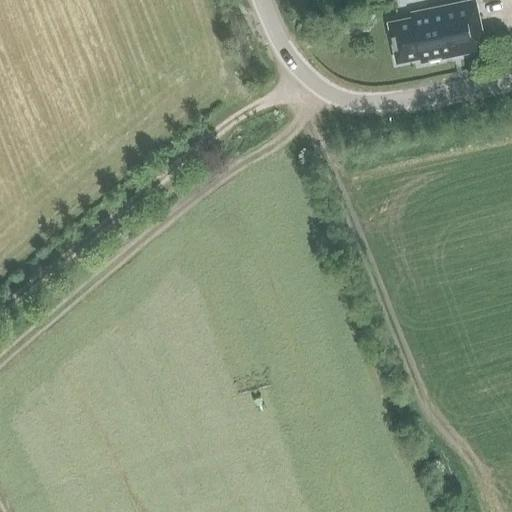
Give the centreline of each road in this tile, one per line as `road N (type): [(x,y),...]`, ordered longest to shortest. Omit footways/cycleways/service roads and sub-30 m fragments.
road 1 (track): [(0,313),(240,112),(301,75)]
road 2 (tertiary): [(511,78),(403,102),(354,101),(301,75),(261,0)]
